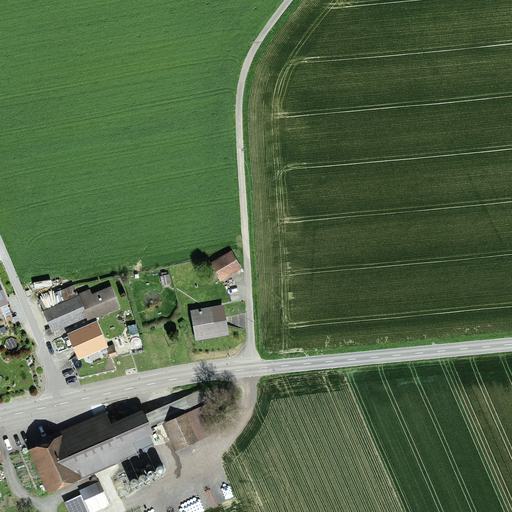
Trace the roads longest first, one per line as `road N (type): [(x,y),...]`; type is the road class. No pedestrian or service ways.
road 1 (tertiary): [(63,402),(180,377),(511,344)]
road 2 (track): [(253,368),(238,100),(254,47),(289,0)]
road 3 (residential): [(63,402),(0,247)]
